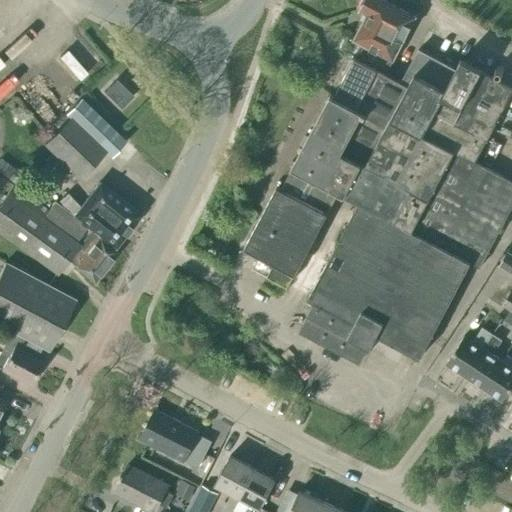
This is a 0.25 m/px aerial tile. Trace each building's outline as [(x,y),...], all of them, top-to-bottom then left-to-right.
[(355,57),(385,74),(415,16),(384,0),(361,0),(360,3),(361,8),(360,10),(367,14),(353,40),(362,44),(355,57)] [(66,45),(82,73),(96,65),(91,56),(95,53),(84,35),(66,45)] [(401,82),(385,74),(355,57),(354,57),(333,96),(330,94),(291,167),(292,167),(280,189),(276,186),(243,247),(273,263),(267,274),(287,285),(293,273),(338,191),(358,202),(307,298),(313,301),(307,314),(299,329),(360,361),(368,346),(369,347),(376,334),(419,358),(470,262),(479,267),(511,204),(511,180),(474,161),(487,138),(486,138),(511,89),(511,86),(460,59),(455,69),(418,49),(413,58),(401,82)] [(120,108),(132,96),(115,79),(103,92),(120,108)] [(65,114),(69,118),(70,118),(104,151),(108,156),(124,140),(81,98),(65,114)] [(104,151),(70,118),(69,118),(43,145),(78,178),(104,151)] [(8,179),(19,187),(27,176),(16,167),(8,179)] [(72,213),(98,234),(114,247),(139,214),(98,182),(79,206),(66,192),(58,200),(71,213),(72,213)] [(72,213),(71,213),(54,201),(48,210),(13,185),(0,202),(0,233),(56,273),(67,259),(68,259),(67,259),(75,266),(74,267),(93,282),(117,251),(98,235),(98,234),(72,213)] [(511,274),(511,253),(507,251),(498,266),(511,274)] [(48,350),(74,300),(4,262),(0,269),(0,324),(22,336),(16,347),(12,345),(0,369),(30,384),(42,361),(35,357),(40,346),(48,350)] [(511,291),(502,304),(511,311),(511,291)] [(464,377),(492,334),(481,326),(472,341),(464,335),(445,364),(464,377)] [(483,389),(502,360),(492,354),(501,340),(492,334),(464,377),(483,389)] [(511,356),(506,353),(502,360),(483,389),(502,401),(511,385),(511,366),(511,365),(511,356)] [(197,467),(210,441),(196,434),(197,432),(155,410),(140,438),(183,460),(197,467)] [(236,496),(252,467),(229,455),(214,484),(231,493),(221,511),(231,511),(239,498),(236,496)] [(166,507),(173,494),(165,489),(167,485),(127,464),(113,491),(154,511),(158,503),(166,507)] [(236,496),(239,498),(253,505),(249,511),(260,511),(262,508),(259,507),(274,479),(252,467),(236,496)] [(188,499),(195,486),(181,479),(174,492),(188,499)] [(207,511),(218,492),(202,483),(187,511),(207,511)] [(316,511),(322,501),(299,490),(288,511),(316,511)] [(343,511),(344,511),(322,501),(316,511),(343,511)]
